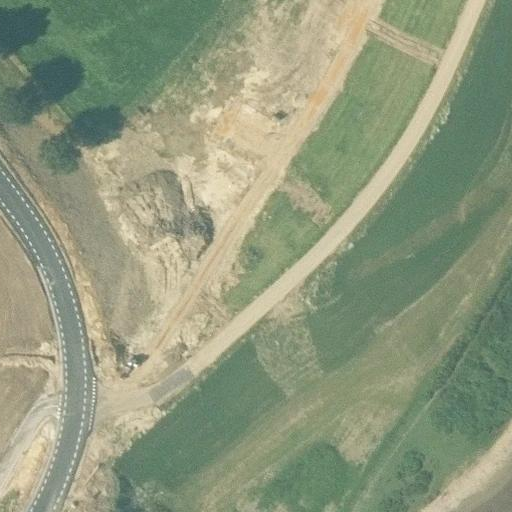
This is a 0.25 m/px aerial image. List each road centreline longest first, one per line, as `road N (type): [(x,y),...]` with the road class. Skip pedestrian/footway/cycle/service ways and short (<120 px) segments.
road 1 (unclassified): [(75,407),(133,402),(169,387),(334,233),(420,115),(467,0)]
road 2 (tertiary): [(75,407),(63,305),(31,227),(0,183)]
